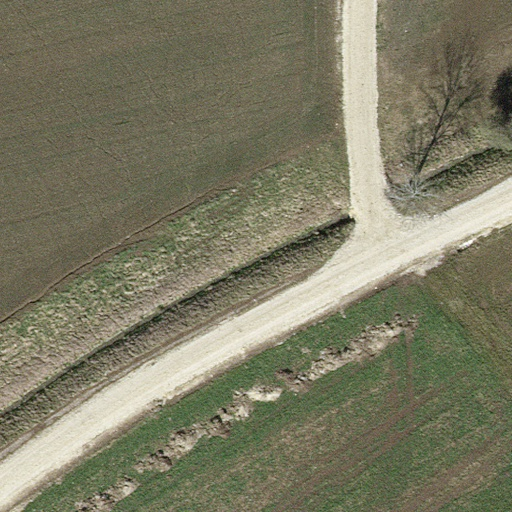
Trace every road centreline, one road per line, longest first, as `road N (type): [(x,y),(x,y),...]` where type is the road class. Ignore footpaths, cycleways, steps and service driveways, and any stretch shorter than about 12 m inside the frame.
road 1 (track): [(0,492),(134,395),(511,195)]
road 2 (track): [(367,265),(375,205),(363,116),(364,0)]
